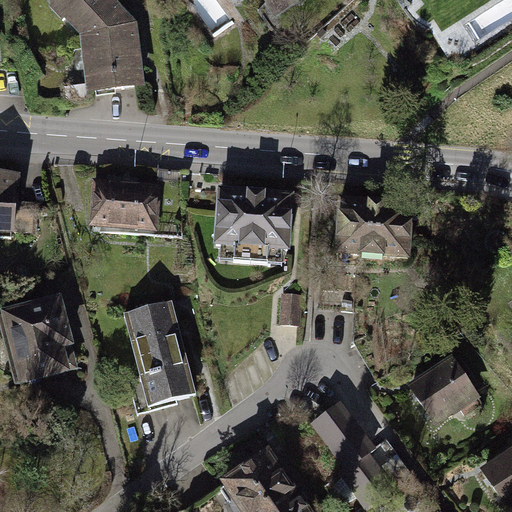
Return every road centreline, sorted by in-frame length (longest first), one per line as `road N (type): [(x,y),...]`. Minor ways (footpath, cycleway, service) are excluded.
road 1 (secondary): [(0,132),(511,174)]
road 2 (residential): [(114,511),(310,367)]
